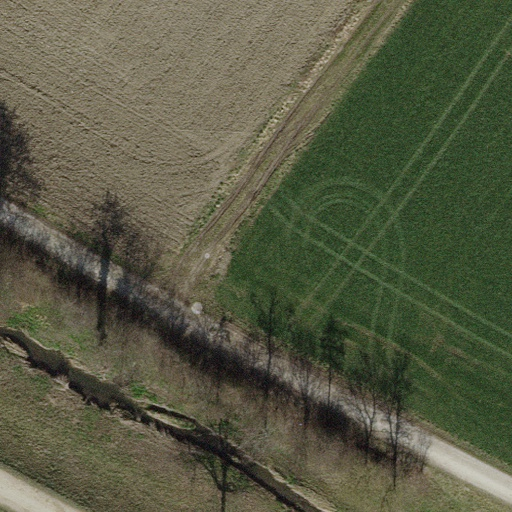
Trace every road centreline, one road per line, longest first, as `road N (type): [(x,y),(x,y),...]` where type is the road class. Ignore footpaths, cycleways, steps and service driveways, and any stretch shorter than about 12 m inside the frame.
road 1 (track): [(0,211),(243,360),(511,494)]
road 2 (track): [(159,307),(390,0)]
